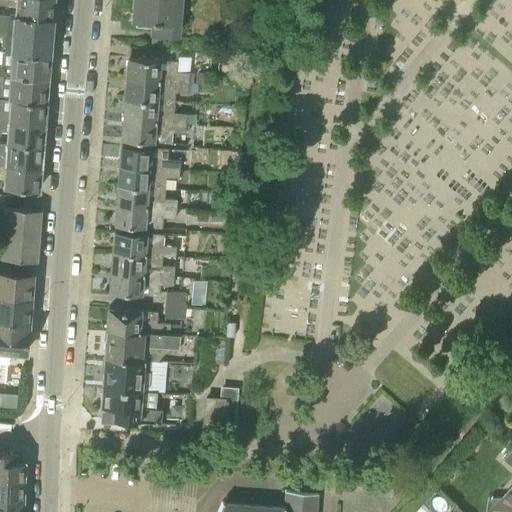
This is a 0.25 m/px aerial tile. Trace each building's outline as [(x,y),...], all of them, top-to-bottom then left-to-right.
[(53,0),(0,0),(0,6),(14,8),(13,16),(52,19),(52,16),(54,13),(54,7),(53,4),(53,0)] [(132,0),(131,18),(151,20),(150,33),(177,36),(178,23),(172,22),(173,0),(132,0)] [(52,19),(13,16),(0,14),(0,36),(3,37),(2,50),(49,55),(52,19)] [(49,55),(2,50),(1,63),(0,62),(0,73),(47,78),(48,67),(49,65),(50,60),(48,57),(49,55)] [(129,57),(127,78),(190,83),(190,73),(176,72),(177,61),(129,57)] [(0,97),(8,98),(45,101),(45,98),(47,96),(47,91),(46,89),(47,78),(0,73),(0,97)] [(196,73),(196,81),(209,82),(210,73),(196,73)] [(190,83),(127,78),(125,98),(174,102),(175,91),(189,93),(190,83)] [(235,85),(234,106),(242,106),(243,85),(235,85)] [(0,120),(43,125),(44,114),(46,113),(46,106),(45,103),(45,101),(8,98),(7,111),(0,110),(0,120)] [(174,102),(125,98),(123,118),(186,123),(187,113),(173,112),(174,102)] [(186,123),(123,118),(122,139),(170,143),(171,132),(185,133),(186,123)] [(4,142),(41,146),(42,144),(43,142),(44,136),(42,134),(43,125),(0,120),(0,130),(5,131),(4,142)] [(0,164),(40,169),(40,158),(42,156),(43,150),(41,148),(41,146),(4,142),(3,154),(0,153),(0,164)] [(121,145),(120,165),(179,170),(180,161),(166,160),(167,148),(121,145)] [(40,169),(0,164),(0,174),(2,175),(1,186),(38,190),(38,186),(40,185),(40,179),(39,177),(40,169)] [(179,170),(120,165),(118,183),(164,187),(165,177),(179,178),(179,170)] [(164,187),(118,183),(117,203),(176,208),(177,198),(163,197),(164,187)] [(176,208),(117,203),(115,224),(161,228),(162,217),(175,218),(176,208)] [(0,258),(37,261),(41,209),(2,206),(0,230),(0,258)] [(113,251),(162,254),(176,256),(176,246),(162,245),(163,234),(115,230),(113,251)] [(162,254),(113,251),(111,271),(174,276),(175,266),(161,265),(162,254)] [(0,295),(30,298),(32,272),(0,269),(0,295)] [(174,276),(111,271),(110,292),(158,296),(159,284),(173,285),(174,276)] [(166,291),(166,304),(187,305),(188,292),(166,291)] [(191,303),(205,305),(206,294),(191,293),(191,303)] [(30,298),(0,295),(0,324),(28,327),(30,298)] [(187,305),(166,304),(165,317),(186,318),(187,305)] [(107,329),(170,335),(171,324),(156,323),(157,312),(108,308),(107,329)] [(234,322),(226,321),(226,336),(233,336),(235,336),(235,322),(234,322)] [(0,350),(26,352),(28,327),(0,324),(0,350)] [(170,335),(107,329),(104,357),(151,361),(157,361),(168,348),(176,349),(177,336),(170,335)] [(223,362),(225,338),(216,338),(214,362),(223,362)] [(149,386),(151,361),(104,357),(102,387),(140,390),(141,385),(149,386)] [(140,390),(102,387),(101,405),(102,405),(101,419),(160,424),(161,410),(155,410),(156,391),(140,390)] [(222,388),(221,399),(223,399),(220,428),(223,429),(223,427),(231,427),(232,418),(233,418),(236,389),(222,388)] [(203,427),(220,428),(223,399),(221,399),(206,398),(203,427)] [(509,505),(502,511),(511,511),(511,450),(503,461),(511,468),(511,488),(503,499),(509,505)] [(0,475),(23,476),(24,461),(16,451),(0,451),(0,475)] [(23,476),(0,475),(0,499),(22,500),(23,476)] [(216,511),(315,511),(317,492),(285,490),(284,506),(221,501),(216,511)] [(21,511),(22,500),(0,499),(0,511),(21,511)]
